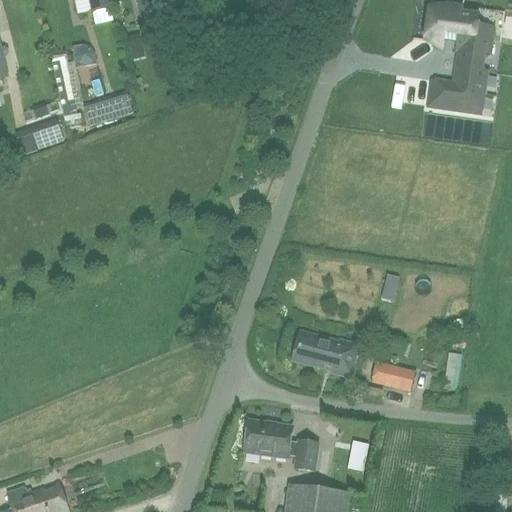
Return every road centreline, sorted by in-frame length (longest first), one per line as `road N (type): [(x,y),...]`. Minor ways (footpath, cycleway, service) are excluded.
road 1 (unclassified): [(220,384),(355,0)]
road 2 (unclassified): [(220,384),(438,421),(511,425)]
road 3 (unclassified): [(179,511),(220,384)]
